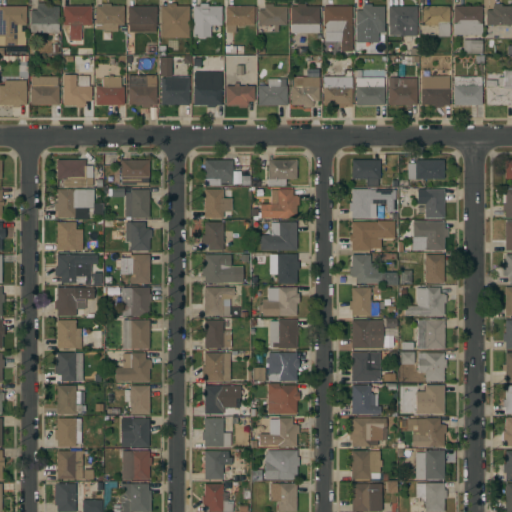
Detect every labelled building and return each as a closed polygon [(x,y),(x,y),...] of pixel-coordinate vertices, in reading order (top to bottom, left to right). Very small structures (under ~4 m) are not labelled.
[(58,32),(30,32),(30,10),(36,10),(36,6),(37,6),(37,3),(45,3),(45,6),(58,6),(58,32)] [(123,25),(117,25),(117,31),(102,31),(102,29),(95,29),(94,6),(101,6),(101,3),(110,3),(110,6),(123,6),(123,25)] [(189,38),(160,38),(159,6),(166,6),(166,3),(175,3),(175,6),(189,6),(189,38)] [(221,33),(210,32),(210,37),(206,37),(203,39),(198,39),(197,37),(193,37),(192,6),(199,6),(199,3),(207,3),(207,6),(221,6),(221,33)] [(318,25),(319,25),(319,32),(290,32),(290,6),(296,6),(296,3),(305,3),(305,6),(318,6),(318,25)] [(277,25),(277,32),(273,32),(273,25),(267,25),(267,26),(265,26),(265,25),(257,25),(257,10),(263,10),(263,6),(264,6),(264,4),(272,4),(272,6),(286,6),(286,25),(277,25)] [(383,33),(355,33),(355,10),(361,10),(361,6),(362,6),(362,4),(371,4),(371,6),(383,6),(383,33)] [(511,25),(495,25),(495,26),(492,26),(492,25),(485,25),(485,10),(491,10),(491,6),(493,6),(493,4),(501,4),(501,6),(511,6),(511,25)] [(0,6),(26,6),(26,25),(20,25),(20,31),(25,31),(25,45),(0,45),(0,6)] [(91,6),(91,25),(80,25),(80,40),(68,40),(68,25),(62,25),(62,6),(91,6)] [(156,25),(149,25),(149,28),(145,28),(145,27),(143,27),(143,25),(137,25),(137,26),(134,26),(134,25),(127,25),(127,6),(156,6),(156,25)] [(253,6),(253,25),(243,25),(243,26),(237,26),(237,25),(235,25),(235,32),(226,32),(226,25),(225,25),(225,6),(253,6)] [(351,41),(324,41),(324,25),(322,25),(323,6),(351,6),(351,41)] [(416,36),(401,36),(401,35),(388,35),(388,25),(388,6),(416,6),(416,36)] [(449,6),(449,36),(437,36),(437,25),(430,25),(430,26),(427,26),(427,25),(420,25),(420,6),(449,6)] [(481,6),(481,35),(453,35),(453,6),(481,6)] [(481,40),(481,53),(463,53),(463,40),(481,40)] [(171,76),(159,76),(159,57),(171,57),(171,76)] [(511,105),(485,105),(485,80),(495,80),(495,86),(498,86),(498,77),(503,77),(503,70),(511,70),(511,105)] [(214,105),(214,107),(206,107),(206,105),(192,105),(192,87),(193,87),(193,73),(193,72),(221,72),(221,75),(221,105),(214,105)] [(62,75),(75,75),(75,86),(77,86),(77,75),(88,75),(88,86),(91,86),(91,101),(85,101),(85,105),(83,105),(83,107),(75,107),(75,105),(62,105),(62,75)] [(155,75),(155,86),(156,86),(156,105),(149,105),(149,108),(141,108),(141,105),(127,105),(127,75),(155,75)] [(29,105),(30,86),(31,86),(31,76),(57,76),(57,80),(60,80),(60,86),(58,86),(58,105),(29,105)] [(95,105),(95,86),(101,86),(101,77),(107,77),(107,76),(112,76),(112,77),(120,77),(120,86),(123,86),(123,105),(95,105)] [(351,105),(344,105),(344,108),(336,108),(336,105),(322,105),(322,76),(351,76),(351,105)] [(481,76),(481,105),(453,105),(453,76),(481,76)] [(160,105),(160,78),(164,78),(164,77),(188,77),(188,105),(160,105)] [(387,105),(387,77),(398,77),(398,78),(416,78),(416,105),(387,105)] [(257,105),(257,86),(267,86),(267,78),(285,78),(285,86),(286,86),(286,105),(257,105)] [(290,86),(300,86),(300,78),(319,78),(319,101),(312,101),(312,105),(311,105),(311,107),(303,107),(303,105),(290,105),(290,86)] [(355,105),(355,86),(356,86),(356,78),(382,78),(382,86),(384,86),(384,105),(355,105)] [(420,86),(431,86),(431,79),(448,79),(448,86),(449,86),(449,105),(442,105),(442,107),(434,107),(434,105),(420,105),(420,86)] [(4,80),(25,80),(25,85),(26,85),(25,105),(19,105),(19,107),(11,107),(11,105),(0,105),(0,85),(4,85),(4,80)] [(225,86),(233,86),(233,83),(238,83),(238,86),(244,86),(244,85),(246,85),(246,86),(254,86),(254,101),(247,101),(247,105),(246,105),(246,107),(238,107),(238,105),(225,105),(225,86)] [(56,160),(84,159),(84,166),(92,166),(92,185),(85,185),(85,186),(63,186),(63,179),(56,179),(56,160)] [(148,160),(148,185),(120,184),(120,159),(148,160)] [(296,178),(284,179),(284,185),(266,185),(266,179),(267,179),(267,160),(295,159),(296,178)] [(379,160),(379,178),(377,178),(377,186),(365,186),(365,179),(351,178),(351,159),(379,160)] [(443,178),(424,179),(424,180),(421,180),(421,179),(406,179),(406,163),(414,163),(414,159),(443,159),(443,178)] [(511,159),(503,160),(503,180),(511,180),(511,159)] [(231,160),(232,171),(240,171),(240,185),(203,185),(203,160),(231,160)] [(241,176),(249,176),(249,186),(241,186),(241,176)] [(119,177),(119,187),(110,187),(110,177),(119,177)] [(504,211),(502,211),(502,203),(501,203),(501,191),(504,191),(504,186),(511,186),(511,218),(504,218),(504,211)] [(56,211),(54,211),(54,203),(56,203),(56,189),(92,189),(93,207),(86,207),(87,219),(73,219),(73,217),(56,217),(56,211)] [(148,189),(148,218),(129,218),(129,217),(124,217),(124,192),(129,192),(129,189),(148,189)] [(203,189),(222,189),(222,198),(231,198),(231,211),(222,211),(222,218),(203,218),(203,189)] [(259,218),(259,204),(270,204),(270,190),(277,190),(277,189),(291,189),(292,195),(296,195),(296,196),(298,196),(298,205),(295,205),(295,218),(259,218)] [(350,211),(348,211),(348,203),(350,203),(350,189),(369,189),(369,190),(394,190),(394,205),(397,205),(397,220),(392,220),(386,220),(386,216),(390,216),(390,209),(385,209),(385,206),(383,204),(379,204),(379,205),(376,205),(376,204),(375,204),(375,217),(369,217),(369,218),(351,218),(350,211)] [(443,217),(424,217),(424,204),(416,204),(416,190),(424,190),(424,189),(443,189),(443,217)] [(351,241),(348,241),(348,235),(351,235),(351,222),(374,222),(374,221),(393,221),(393,238),(370,238),(370,250),(351,250),(351,241)] [(75,222),(75,232),(82,232),(81,249),(74,249),(74,250),(56,250),(56,222),(75,222)] [(129,250),(129,241),(124,241),(124,222),(144,222),(144,228),(148,228),(148,229),(151,229),(151,237),(148,237),(148,250),(129,250)] [(203,222),(222,222),(222,240),(223,240),(223,243),(222,243),(222,250),(207,250),(207,244),(203,244),(203,243),(201,243),(201,234),(203,234),(203,222)] [(295,250),(259,250),(259,235),(270,235),(270,223),(277,222),(295,222),(295,250)] [(443,222),(443,229),(447,229),(447,236),(443,236),(443,250),(411,250),(411,237),(412,237),(412,222),(443,222)] [(53,267),(56,267),(56,254),(96,254),(96,264),(90,264),(90,277),(93,277),(93,284),(84,284),(84,282),(75,282),(75,283),(60,283),(60,277),(56,277),(56,276),(53,276),(53,267)] [(148,283),(129,283),(129,274),(119,274),(119,268),(114,268),(114,258),(129,258),(129,254),(148,254),(148,283)] [(203,276),(201,276),(201,268),(203,268),(203,254),(222,254),(222,266),(232,267),(232,283),(203,283),(203,276)] [(296,261),(298,261),(298,269),(296,270),(296,283),(276,283),(276,274),(269,274),(269,254),(296,254),(296,261)] [(443,283),(424,283),(424,264),(423,264),(423,261),(424,261),(424,254),(443,254),(443,283)] [(511,254),(511,283),(508,283),(508,277),(504,277),(504,275),(502,275),(502,267),(504,267),(504,254),(511,254)] [(369,255),(369,262),(376,262),(376,272),(382,272),(384,272),(384,273),(396,273),(396,284),(387,284),(387,283),(382,283),(355,283),(355,277),(351,277),(351,276),(348,276),(348,267),(350,267),(350,255),(369,255)] [(410,284),(399,284),(399,270),(410,270),(410,284)] [(75,287),(75,296),(83,296),(83,309),(75,309),(75,316),(56,316),(56,309),(53,309),(53,301),(56,301),(55,287),(75,287)] [(148,294),(151,294),(151,302),(148,302),(148,316),(121,316),(121,287),(148,287),(148,294)] [(203,315),(203,287),(233,287),(233,295),(229,299),(229,315),(203,315)] [(296,287),(295,293),(298,293),(298,303),(296,303),(296,316),(261,316),(261,299),(267,299),(267,288),(277,288),(277,287),(296,287)] [(370,287),(370,302),(378,302),(378,316),(350,316),(350,310),(348,310),(348,301),(351,301),(351,287),(370,287)] [(403,315),(403,305),(416,305),(416,303),(415,303),(415,288),(424,288),(424,287),(439,287),(439,293),(443,293),(443,294),(445,294),(445,303),(443,303),(443,315),(403,315)] [(110,300),(110,288),(118,288),(118,300),(110,300)] [(503,316),(511,315),(511,288),(503,288),(503,316)] [(385,327),(385,319),(396,319),(396,327),(385,327)] [(443,348),(416,348),(416,319),(443,319),(443,348)] [(56,320),(75,320),(75,328),(80,328),(80,348),(56,348),(56,320)] [(122,320),(148,320),(148,349),(122,349),(122,320)] [(203,320),(222,320),(222,330),(230,330),(230,347),(222,347),(222,348),(204,348),(203,320)] [(295,327),(298,327),(298,334),(295,334),(295,348),(277,348),(277,347),(269,347),(269,321),(276,321),(276,320),(295,320),(295,327)] [(382,320),(382,328),(393,328),(392,348),(351,348),(351,320),(382,320)] [(504,342),(502,342),(502,333),(504,333),(504,320),(511,320),(511,348),(504,348),(504,342)] [(81,352),(82,381),(60,381),(60,375),(56,375),(56,373),(53,373),(53,365),(56,365),(56,353),(81,352)] [(114,381),(114,367),(121,367),(121,353),(130,353),(130,352),(144,352),(144,359),(148,359),(148,360),(151,360),(151,368),(148,368),(148,381),(114,381)] [(203,374),(201,374),(201,366),(203,366),(203,352),(229,352),(229,381),(203,381),(203,374)] [(296,352),(296,358),(298,358),(298,369),(296,369),(295,381),(267,381),(267,363),(265,363),(265,358),(267,358),(267,352),(296,352)] [(379,352),(379,381),(370,381),(350,381),(351,352),(379,352)] [(413,364),(399,364),(399,352),(413,352),(413,364)] [(443,359),(445,359),(445,368),(443,368),(443,381),(424,381),(424,372),(417,372),(417,353),(443,352),(443,359)] [(504,371),(502,371),(502,365),(504,365),(504,352),(511,352),(511,381),(504,381),(504,371)] [(252,367),(264,367),(264,380),(252,381),(252,367)] [(295,392),(298,392),(298,400),(295,400),(296,414),(267,414),(267,383),(278,383),(278,385),(295,385),(295,392)] [(148,414),(129,414),(129,402),(123,402),(123,390),(129,390),(129,385),(148,385),(148,414)] [(222,385),(222,386),(233,386),(233,407),(250,407),(250,416),(233,416),(233,413),(222,413),(222,414),(203,414),(203,385),(222,385)] [(351,385),(369,385),(369,394),(377,394),(377,406),(379,406),(379,413),(376,413),(376,414),(371,414),(351,414),(351,385)] [(417,385),(443,385),(443,414),(424,414),(424,400),(417,399),(417,385)] [(504,407),(502,407),(502,399),(504,399),(504,385),(511,385),(511,414),(504,414),(504,407)] [(56,386),(75,386),(75,404),(80,404),(80,411),(75,411),(75,414),(56,414),(56,386)] [(277,440),(273,440),(273,433),(277,433),(277,421),(269,421),(269,416),(279,416),(279,418),(292,418),(292,424),(296,424),(296,425),(298,425),(298,436),(295,436),(295,446),(277,446),(277,440)] [(351,440),(348,440),(348,431),(351,431),(350,418),(370,417),(370,418),(385,418),(385,441),(376,441),(376,446),(370,446),(351,446),(351,440)] [(511,417),(502,417),(502,446),(511,446),(511,417)] [(75,418),(75,419),(80,419),(80,443),(75,443),(75,446),(56,446),(56,440),(54,440),(54,429),(56,429),(56,418),(75,418)] [(148,418),(148,446),(120,447),(120,418),(148,418)] [(222,433),(229,433),(229,446),(222,446),(222,447),(203,447),(203,440),(201,440),(201,432),(203,432),(203,418),(222,418),(222,433)] [(411,447),(411,434),(412,434),(412,430),(415,430),(415,419),(424,419),(424,418),(439,418),(439,424),(443,424),(443,425),(445,425),(445,433),(443,433),(443,446),(411,447)] [(56,451),(83,450),(83,454),(81,454),(81,456),(83,456),(83,459),(82,459),(82,469),(81,469),(81,471),(82,471),(82,470),(92,470),(92,479),(56,479),(56,451)] [(296,450),(296,457),(298,457),(298,466),(296,466),(296,479),(264,480),(264,454),(266,454),(266,450),(296,450)] [(350,451),(379,450),(379,460),(381,460),(381,467),(379,467),(379,478),(369,478),(369,479),(351,479),(350,451)] [(443,479),(424,479),(424,478),(414,478),(414,452),(424,452),(424,450),(443,450),(443,479)] [(148,457),(150,457),(150,466),(148,466),(148,479),(121,479),(121,451),(148,451),(148,457)] [(203,451),(227,451),(227,459),(222,459),(222,460),(225,460),(225,465),(222,465),(222,479),(203,479),(203,451)] [(504,473),(502,473),(502,464),(504,464),(504,451),(511,451),(511,479),(504,479),(504,473)] [(250,482),(250,469),(261,469),(261,482),(250,482)] [(56,511),(56,505),(53,505),(53,485),(56,485),(56,483),(82,484),(82,499),(101,499),(101,511),(81,511),(75,511),(56,511)] [(109,484),(109,502),(111,502),(111,511),(102,511),(103,483),(109,484)] [(150,511),(120,511),(120,483),(148,483),(148,490),(150,490),(150,511)] [(232,511),(207,511),(207,506),(203,506),(203,505),(201,505),(201,496),(203,496),(203,484),(222,483),(222,492),(227,492),(227,501),(227,499),(231,499),(231,501),(232,501),(232,511)] [(296,511),(277,511),(277,501),(270,501),(270,483),(295,483),(296,511)] [(351,511),(351,483),(380,483),(380,511),(351,511)] [(443,490),(446,490),(446,498),(443,498),(443,511),(424,511),(424,501),(420,501),(420,497),(415,497),(415,483),(424,483),(443,483),(443,490)] [(511,483),(503,484),(504,511),(511,510),(511,483)]
